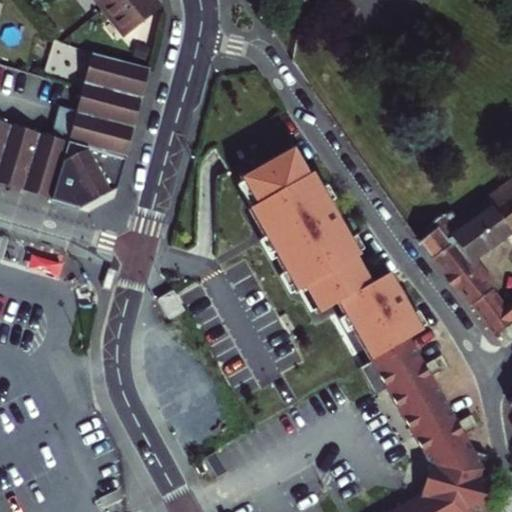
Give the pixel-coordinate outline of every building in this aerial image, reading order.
[(158,10),(149,0),(110,0),(101,8),(124,37),(145,19),(158,10)] [(51,137),(67,142),(76,112),(93,54),(60,44),(50,79),(43,102),(60,106),(51,137)] [(93,54),(76,112),(133,129),(133,127),(130,126),(138,101),(140,102),(141,97),(139,96),(146,73),(148,73),(149,71),(100,56),(93,54)] [(67,142),(124,159),(125,157),(121,156),(129,130),(132,131),(133,129),(76,112),(67,142)] [(0,122),(0,157),(10,125),(0,122)] [(19,191),(21,192),(38,134),(26,130),(10,125),(0,157),(0,181),(20,187),(19,191)] [(47,199),(50,200),(67,142),(51,137),(38,134),(21,192),(23,192),(24,188),(49,196),(47,199)] [(116,189),(124,159),(67,142),(50,200),(79,209),(101,197),(116,189)] [(294,149),(244,178),(258,204),(250,208),(297,292),(306,288),(321,315),(339,303),(372,361),(411,339),(423,332),(389,274),(371,283),(357,258),(361,257),(314,173),(310,174),(294,149)] [(423,240),(419,243),(425,251),(433,262),(441,268),(497,341),(511,326),(511,302),(504,312),(470,267),(511,236),(511,192),(509,187),(457,224),(453,219),(442,220),(428,230),(423,240)] [(167,321),(184,311),(172,291),(155,301),(167,321)] [(182,319),(169,327),(184,353),(197,345),(182,319)] [(423,360),(411,339),(372,361),(360,368),(373,390),(376,395),(387,388),(413,434),(428,462),(420,493),(386,511),(469,511),(471,507),(481,510),(490,478),(479,475),(485,454),(475,451),(466,434),(476,428),(471,418),(460,424),(457,419),(435,381),(432,376),(443,370),(438,360),(427,366),(423,360)]
